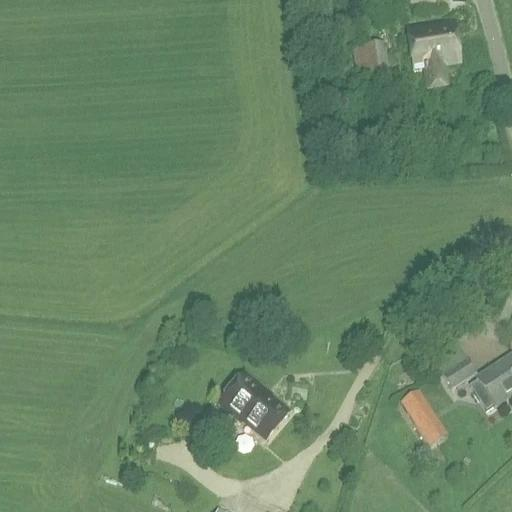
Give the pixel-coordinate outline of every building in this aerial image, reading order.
[(460,66),(455,23),(405,30),(412,73),(421,72),(425,92),(448,88),(445,68),(460,66)] [(349,87),(357,86),(389,82),(388,81),(395,80),(392,60),(385,60),(383,45),(352,51),(355,72),(348,72),(349,87)] [(489,359),(511,344),(505,333),(482,348),(489,359)] [(511,359),(510,357),(475,380),(494,409),(511,397),(511,359)] [(466,361),(441,377),(450,392),(476,376),(466,361)] [(264,443),(287,415),(260,392),(261,390),(243,375),(217,405),(240,424),(241,423),(264,443)] [(399,405),(428,448),(444,437),(416,394),(399,405)]
